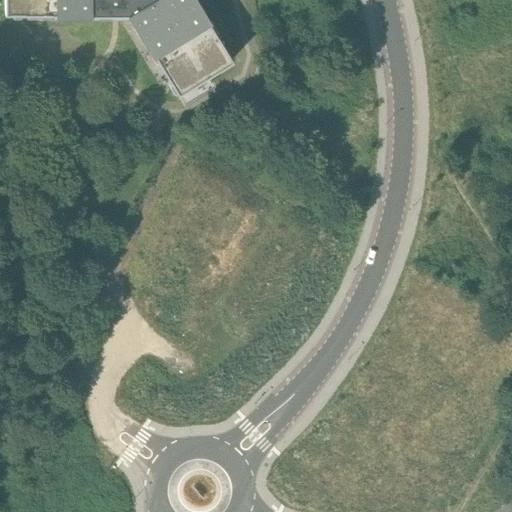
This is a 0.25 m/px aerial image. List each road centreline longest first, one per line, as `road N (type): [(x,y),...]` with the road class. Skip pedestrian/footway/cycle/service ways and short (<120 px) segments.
road 1 (tertiary): [(229,459),(306,387),(339,340),(390,220),(404,118),(384,0)]
road 2 (residential): [(163,468),(114,434),(98,407),(103,379),(133,330)]
